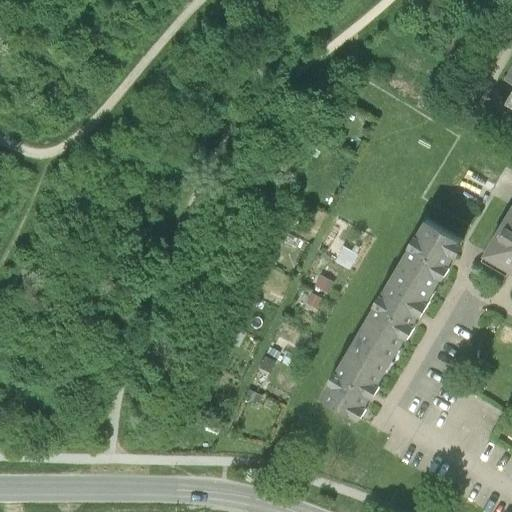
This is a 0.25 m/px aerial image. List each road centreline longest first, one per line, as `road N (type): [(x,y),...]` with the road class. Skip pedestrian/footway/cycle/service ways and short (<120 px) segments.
road 1 (tertiary): [(0,489),(160,489),(292,511)]
road 2 (track): [(0,136),(50,163),(91,130),(207,0)]
